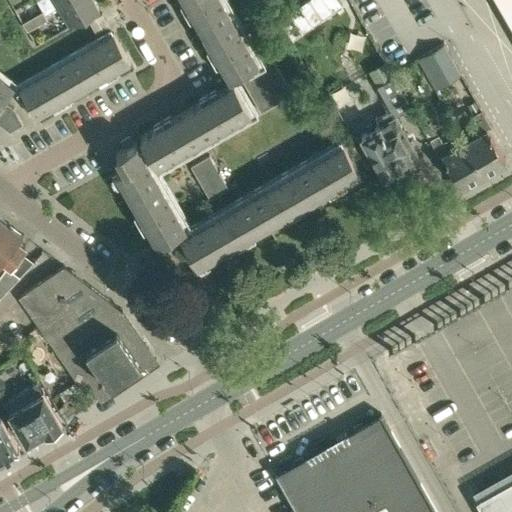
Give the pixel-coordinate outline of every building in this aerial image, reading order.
[(99,8),(94,0),(71,0),(58,8),(69,26),(99,8)] [(184,0),(229,77),(258,61),(222,0),(184,0)] [(342,5),(338,0),(307,0),(279,20),(293,40),(342,5)] [(511,0),(496,0),(511,27),(511,0)] [(43,12),(32,18),(37,26),(47,21),(43,12)] [(96,32),(108,25),(102,14),(89,21),(96,32)] [(37,26),(32,18),(22,23),(27,32),(37,26)] [(129,62),(112,33),(19,86),(20,88),(14,91),(28,116),(34,112),(36,115),(129,62)] [(433,89),(459,74),(442,44),(416,59),(433,89)] [(292,92),(273,60),(242,78),(261,110),(292,92)] [(0,76),(0,103),(13,86),(0,76)] [(377,86),(390,108),(375,117),(379,124),(361,135),(379,165),(378,168),(380,172),(383,173),(384,175),(402,165),(402,163),(405,162),(408,162),(413,159),(414,156),(417,154),(395,115),(410,106),(393,76),(377,86)] [(140,136),(156,164),(250,110),(234,82),(140,136)] [(0,123),(9,131),(23,123),(14,107),(5,104),(0,110),(0,123)] [(483,174),(504,162),(485,129),(490,126),(480,109),(471,114),(481,131),(464,141),(483,174)] [(461,186),(483,174),(464,141),(447,151),(437,134),(427,140),(438,160),(444,156),(461,186)] [(124,167),(116,172),(157,243),(185,226),(136,140),(115,152),(124,167)] [(360,171),(343,142),(181,235),(197,264),(360,171)] [(228,188),(209,155),(191,165),(210,198),(228,188)] [(0,233),(8,223),(0,216),(0,233)] [(0,233),(0,263),(23,234),(8,223),(0,233)] [(99,397),(156,358),(122,310),(64,265),(19,295),(82,389),(90,384),(99,397)] [(0,296),(19,276),(7,267),(0,275),(0,296)] [(61,422),(39,382),(5,401),(26,441),(41,432),(40,431),(39,430),(43,428),(44,429),(44,430),(45,430),(46,432),(61,422)] [(0,454),(1,454),(3,456),(2,456),(3,457),(4,456),(4,457),(6,456),(6,455),(17,449),(19,448),(18,446),(17,446),(0,414),(0,454)] [(435,511),(380,414),(274,473),(296,511),(435,511)] [(511,511),(511,478),(477,499),(476,499),(482,511),(511,511)]
